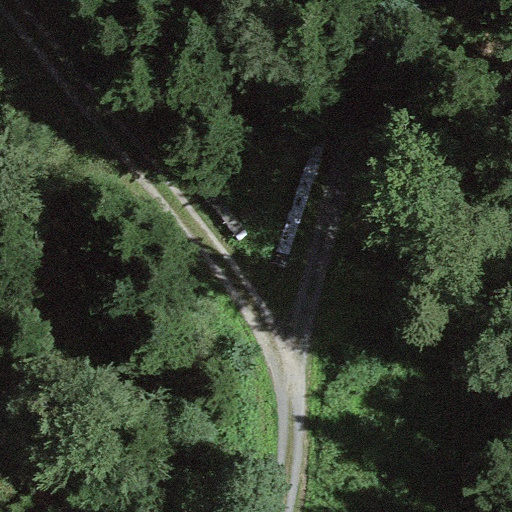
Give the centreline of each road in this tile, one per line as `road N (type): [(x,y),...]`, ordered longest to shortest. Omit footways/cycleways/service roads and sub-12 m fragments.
road 1 (track): [(279,511),(293,419),(289,359),(13,0)]
road 2 (track): [(289,359),(376,52)]
